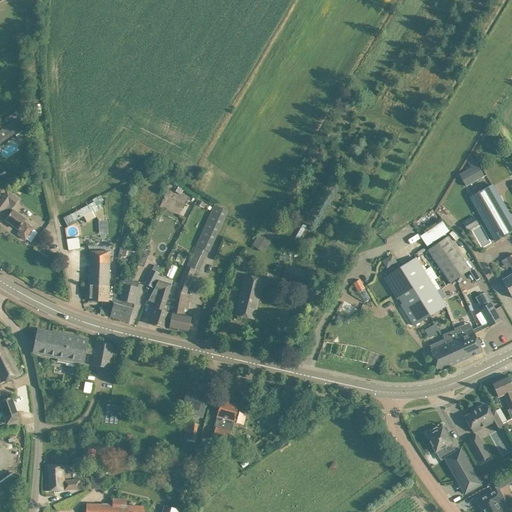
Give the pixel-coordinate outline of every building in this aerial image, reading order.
[(5,118),(7,123),(17,118),(14,113),(5,118)] [(0,130),(0,143),(12,135),(9,131),(14,128),(12,125),(7,129),(6,127),(0,130)] [(2,166),(0,168),(0,182),(9,176),(2,166)] [(477,166),(460,176),(466,187),(484,177),(477,166)] [(477,209),(499,196),(492,185),(470,198),(477,209)] [(0,215),(20,231),(18,234),(25,240),(34,228),(24,221),(26,220),(12,209),(19,199),(7,191),(0,200),(0,215)] [(511,231),(511,219),(499,196),(477,209),(495,241),(511,231)] [(100,198),(63,215),(69,228),(67,229),(70,234),(76,231),(72,223),(90,214),(90,213),(104,207),(100,198)] [(189,202),(184,212),(189,215),(195,204),(189,202)] [(185,294),(192,276),(194,271),(198,273),(208,252),(209,253),(228,211),(215,205),(184,273),(177,293),(173,313),(172,312),(171,319),(169,329),(188,333),(190,323),(192,316),(181,314),(183,305),(188,307),(190,299),(186,298),(187,296),(185,295),(185,294)] [(269,221),(275,225),(281,215),(275,211),(269,221)] [(482,247),(491,241),(477,219),(468,225),(482,247)] [(429,246),(449,229),(444,222),(423,239),(429,246)] [(278,230),(268,225),(266,224),(260,235),(259,234),(252,246),(263,253),(270,241),(271,242),(278,230)] [(303,224),(296,236),(299,238),(306,226),(303,224)] [(40,235),(45,239),(50,233),(45,229),(40,235)] [(79,237),(67,238),(69,249),(80,248),(79,237)] [(428,250),(450,283),(470,270),(447,237),(428,250)] [(135,258),(139,259),(142,249),(138,248),(137,252),(119,249),(119,254),(135,257),(135,258)] [(143,251),(140,261),(144,262),(148,252),(143,251)] [(90,252),(89,284),(109,286),(109,279),(112,279),(112,270),(110,270),(110,253),(90,252)] [(279,260),(289,262),(291,256),(280,254),(279,260)] [(511,254),(504,259),(508,267),(511,266),(511,268),(511,274),(502,280),(511,297),(511,254)] [(383,279),(408,318),(414,326),(446,306),(415,259),(383,279)] [(171,264),(167,276),(173,278),(176,266),(171,264)] [(152,270),(144,285),(151,288),(156,279),(158,276),(159,274),(162,269),(155,265),(152,270)] [(282,279),(303,284),(306,271),(286,266),(282,279)] [(152,314),(150,324),(165,328),(167,319),(169,313),(162,311),(167,295),(169,296),(172,284),(173,280),(158,276),(156,279),(158,280),(158,281),(152,293),(158,295),(152,314)] [(246,276),(238,305),(236,315),(253,319),(263,280),(246,276)] [(122,291),(120,299),(120,301),(134,305),(138,288),(137,288),(138,283),(132,281),(133,278),(129,277),(128,280),(124,280),(122,291)] [(360,281),(354,284),(357,290),(358,292),(358,293),(365,289),(364,288),(363,287),(360,281)] [(108,301),(112,301),(114,287),(109,286),(89,284),(88,301),(108,302),(108,301)] [(114,287),(112,301),(113,302),(112,303),(114,304),(110,317),(129,322),(134,305),(120,301),(120,299),(117,299),(118,294),(114,293),(114,287)] [(491,303),(480,310),(487,323),(489,327),(501,321),(491,303)] [(102,308),(100,314),(104,315),(108,316),(110,310),(102,308)] [(345,316),(342,322),(348,324),(350,319),(345,316)] [(438,348),(430,351),(438,372),(482,352),(474,334),(473,330),(464,333),(461,326),(454,329),(454,330),(442,335),(443,338),(436,342),(438,348)] [(33,353),(45,355),(58,358),(58,361),(74,365),(75,362),(84,364),(86,353),(87,348),(89,339),(38,329),(33,353)] [(0,355),(8,351),(0,334),(0,355)] [(95,350),(95,351),(94,355),(92,365),(109,368),(114,344),(97,341),(95,350)] [(0,385),(20,375),(8,351),(0,355),(0,385)] [(511,391),(511,385),(508,375),(492,383),(498,397),(503,395),(510,410),(507,411),(511,419),(511,418),(511,392),(511,391)] [(203,396),(186,391),(182,407),(193,410),(192,415),(202,418),(205,407),(200,406),(203,396)] [(0,401),(0,407),(4,419),(5,422),(0,423),(0,430),(20,426),(18,414),(11,397),(0,401)] [(210,446),(216,447),(226,450),(238,406),(221,401),(217,416),(215,426),(216,426),(212,438),(213,438),(210,446)] [(504,426),(500,419),(495,410),(490,413),(485,404),(471,412),(472,413),(465,417),(474,433),(478,431),(492,423),(496,430),(504,426)] [(185,439),(195,440),(197,424),(187,423),(185,439)] [(431,434),(427,436),(436,452),(441,461),(445,458),(457,479),(465,494),(481,485),(461,449),(456,452),(451,443),(442,427),(438,430),(437,427),(429,431),(431,434)] [(468,441),(479,462),(489,457),(477,436),(468,441)] [(83,463),(92,465),(94,450),(85,448),(83,463)] [(67,464),(55,465),(45,465),(46,491),(54,491),(54,493),(60,493),(60,490),(81,489),(80,479),(64,480),(64,474),(67,474),(67,464)] [(502,511),(496,502),(503,498),(498,489),(477,500),(478,502),(478,504),(480,508),(481,508),(483,511),(502,511)] [(143,511),(144,505),(127,505),(127,499),(113,499),(113,505),(87,505),(86,511),(143,511)]
